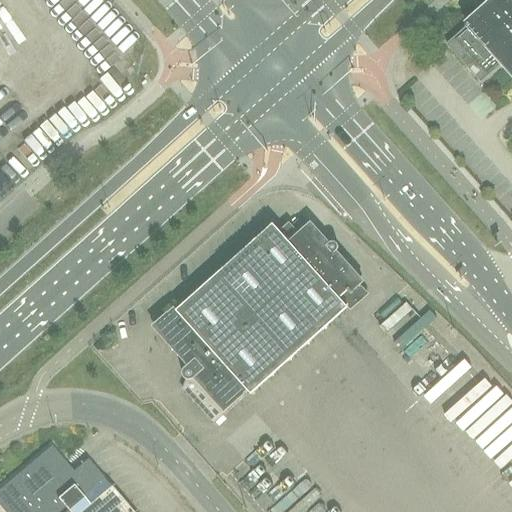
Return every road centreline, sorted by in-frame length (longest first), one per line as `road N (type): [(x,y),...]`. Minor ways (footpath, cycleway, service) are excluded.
road 1 (primary): [(0,339),(271,99)]
road 2 (primary): [(242,66),(0,287)]
road 3 (secondary): [(497,292),(301,73)]
road 4 (secondary): [(271,99),(470,315)]
road 5 (unclassified): [(217,511),(158,445),(102,411),(29,410),(0,425)]
